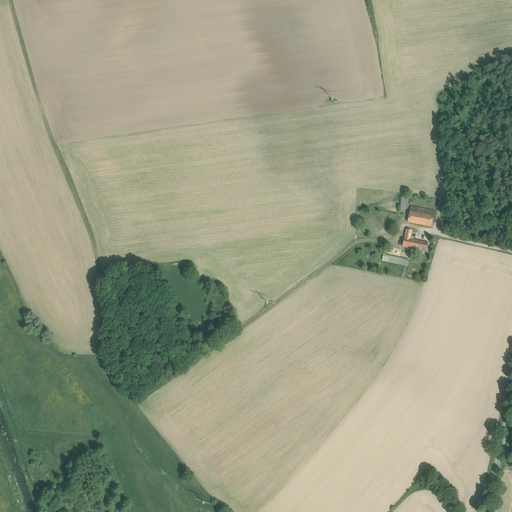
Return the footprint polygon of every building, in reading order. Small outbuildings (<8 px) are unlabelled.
[(403,195),(399,213),(405,214),(408,196),(403,195)] [(434,211),(411,206),(410,211),(433,216),(434,211)] [(433,216),(410,211),(407,222),(431,227),(433,216)] [(412,230),(406,229),(404,238),(410,239),(411,236),(412,230)] [(410,239),(404,238),(403,246),(419,250),(421,241),(413,240),(410,239)] [(428,243),(421,241),(419,250),(426,251),(428,243)] [(409,260),(383,255),(382,261),(408,266),(409,260)]
